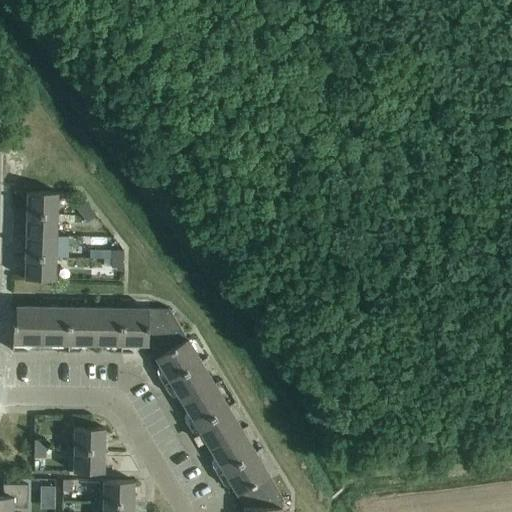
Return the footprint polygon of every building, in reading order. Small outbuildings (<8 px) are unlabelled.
[(27,213),(57,214),(58,192),(27,191),(27,213)] [(84,215),(92,208),(87,202),(78,208),(84,215)] [(92,208),(84,215),(89,221),(98,215),(92,208)] [(57,214),(27,213),(26,234),(57,235),(57,214)] [(57,235),(26,234),(26,255),(56,256),(57,235)] [(113,258),(124,258),(125,249),(113,249),(113,258)] [(56,256),(26,255),(25,278),(55,278),(56,256)] [(124,258),(113,258),(112,267),(123,268),(124,258)] [(42,343),(43,306),(16,306),(16,322),(13,322),(13,350),(27,350),(27,343),(42,343)] [(43,306),(42,343),(57,343),(57,351),(69,351),(69,307),(43,306)] [(96,307),(69,307),(69,351),(80,351),(80,344),(95,344),(96,307)] [(122,307),(96,307),(95,344),(110,344),(110,352),(121,352),(122,307)] [(149,308),(122,307),(121,352),(132,352),(133,344),(148,345),(149,308)] [(149,308),(148,345),(154,354),(185,335),(169,308),(149,308)] [(185,335),(154,354),(164,370),(157,374),(161,381),(199,358),(185,335)] [(199,358),(161,381),(169,394),(175,390),(181,399),(212,380),(199,358)] [(212,380),(181,399),(189,412),(182,416),(188,426),(226,403),(212,380)] [(226,403),(188,426),(194,436),(200,432),(208,445),(240,426),(226,403)] [(253,448),(240,426),(208,445),(216,458),(209,461),(215,471),(253,448)] [(73,449),(104,450),(105,427),(74,427),(73,449)] [(35,439),(35,448),(46,448),(46,439),(35,439)] [(46,448),(35,448),(34,457),(45,457),(46,448)] [(253,448),(215,471),(221,481),(227,477),(236,491),(268,472),(253,448)] [(104,450),(73,449),(73,471),(104,472),(104,450)] [(282,496),(268,472),(236,491),(245,506),(281,507),(282,496)] [(63,479),(63,490),(74,490),(74,479),(63,479)] [(103,480),(103,502),(134,503),(134,480),(103,480)] [(0,511),(12,511),(12,508),(28,508),(28,484),(3,484),(3,496),(0,495),(0,511)] [(40,485),(40,497),(54,497),(54,486),(40,485)] [(103,502),(102,511),(133,511),(134,503),(103,502)]
